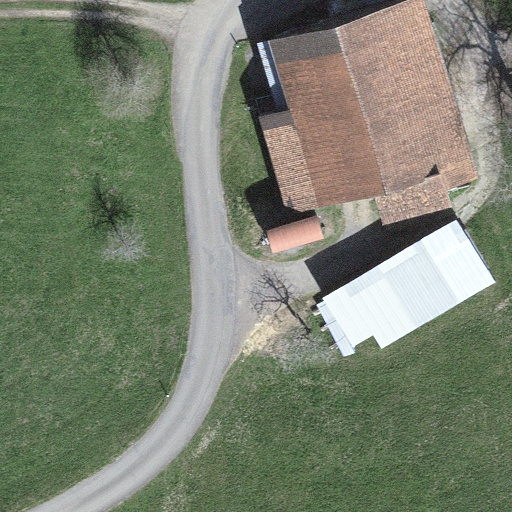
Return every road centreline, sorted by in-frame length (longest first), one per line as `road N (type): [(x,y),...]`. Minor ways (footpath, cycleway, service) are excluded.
road 1 (track): [(246,0),(216,46),(198,109),(216,297),(207,368),(174,436),(114,491),(74,511)]
road 2 (track): [(223,34),(111,9),(0,5)]
